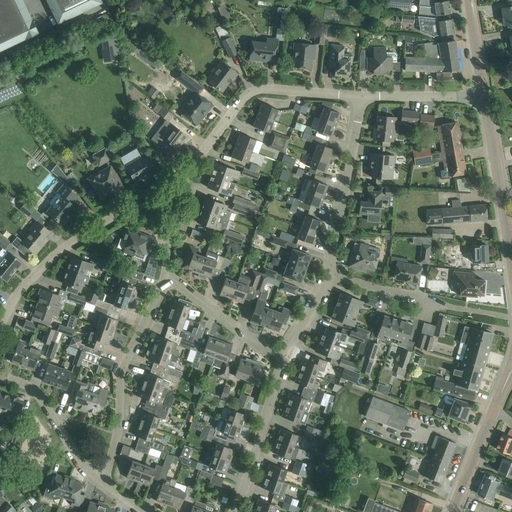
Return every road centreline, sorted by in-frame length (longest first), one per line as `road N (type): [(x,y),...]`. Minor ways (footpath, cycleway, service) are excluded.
road 1 (residential): [(362,97),(249,93),(169,193)]
road 2 (residential): [(169,193),(56,254),(19,289),(0,327)]
road 3 (residential): [(101,480),(121,375),(165,276)]
road 4 (residential): [(327,276),(362,97)]
road 5 (tertiary): [(511,272),(483,97)]
road 6 (residential): [(234,511),(283,356)]
road 7 (residential): [(101,480),(30,388),(0,375)]
road 8 (residential): [(283,356),(165,276)]
road 9 (residential): [(483,97),(362,97)]
